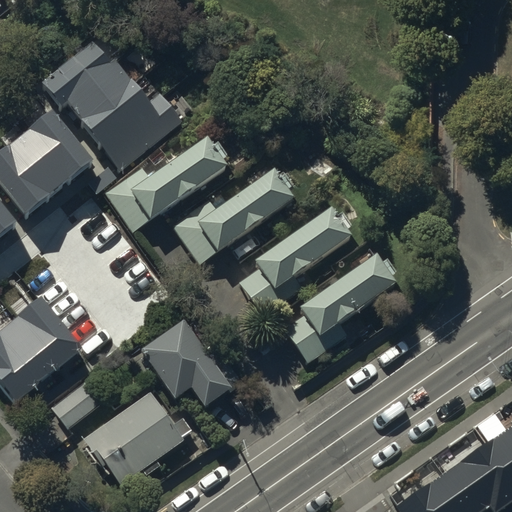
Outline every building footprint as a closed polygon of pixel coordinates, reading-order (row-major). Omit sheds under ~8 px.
[(94,56),(44,96),(63,120),(70,115),(120,177),(183,128),(160,99),(146,110),(116,73),(111,77),(94,56)] [(53,125),(0,165),(0,188),(31,228),(95,178),(53,125)] [(138,180),(104,204),(131,243),(144,234),(148,240),(225,186),(206,158),(150,197),(138,180)] [(210,213),(173,238),(199,276),(212,267),(215,271),(292,218),(273,191),(220,227),(210,213)] [(126,246),(100,209),(49,251),(77,286),(126,246)] [(0,214),(0,253),(19,238),(0,214)] [(255,283),(237,295),(261,329),(301,301),(296,294),(349,256),(329,227),(254,281),(255,283)] [(298,330),(282,341),(306,375),(322,363),(324,366),(348,349),(342,340),(350,335),(349,333),(393,302),(373,274),(297,328),(298,330)] [(0,345),(0,394),(15,413),(82,359),(43,311),(0,345)] [(187,337),(141,369),(173,415),(189,404),(202,424),(234,402),(231,398),(242,391),(225,367),(213,375),(187,337)] [(99,414),(83,392),(50,417),(66,438),(99,414)] [(101,475),(119,497),(141,481),(145,486),(159,476),(155,472),(182,453),(179,448),(190,440),(182,429),(170,437),(148,406),(82,452),(99,477),(101,475)] [(511,428),(398,506),(402,511),(481,511),(490,506),(493,511),(498,511),(511,503),(511,428)]
